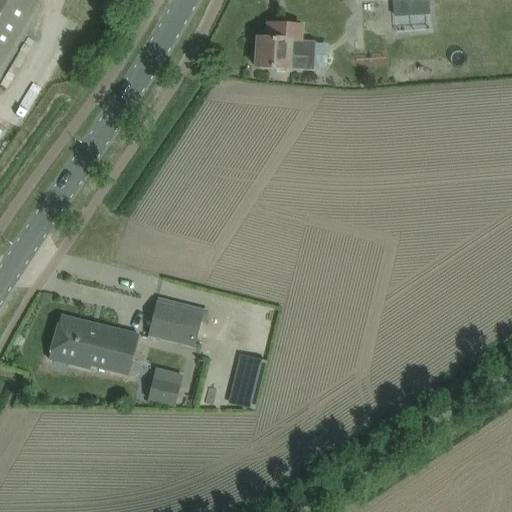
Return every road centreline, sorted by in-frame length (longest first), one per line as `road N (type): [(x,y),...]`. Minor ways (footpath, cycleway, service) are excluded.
road 1 (tertiary): [(0,285),(188,0)]
road 2 (unclassified): [(511,371),(301,511)]
